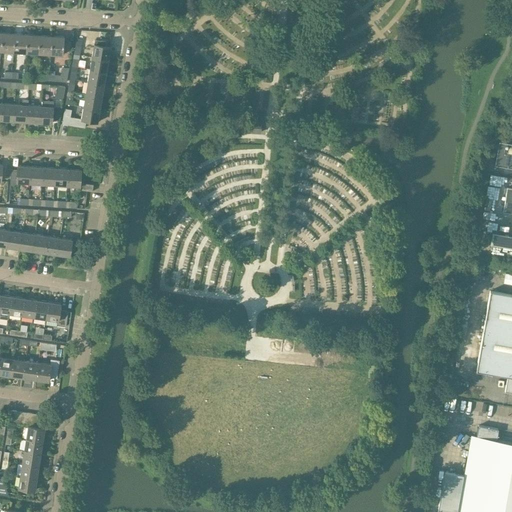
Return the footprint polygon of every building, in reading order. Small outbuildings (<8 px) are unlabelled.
[(13,52),(14,34),(2,33),(1,51),(13,52)] [(26,53),(27,35),(14,34),(13,52),(26,53)] [(38,53),(39,35),(27,35),(26,53),(38,53)] [(50,54),(52,36),(39,35),(38,53),(50,54)] [(52,36),(50,54),(63,55),(64,37),(52,36)] [(95,38),(92,56),(108,59),(110,46),(105,45),(106,40),(95,38)] [(90,69),(106,72),(108,59),(92,56),(90,69)] [(54,75),(54,81),(61,81),(67,82),(69,69),(62,68),(61,76),(54,75)] [(88,81),(104,84),(106,72),(90,69),(88,81)] [(85,94),(102,97),(104,84),(88,81),(85,94)] [(63,99),(65,86),(57,85),(55,98),(63,99)] [(83,106),(100,109),(102,97),(85,94),(83,106)] [(15,104),(14,121),(26,122),(27,105),(28,100),(22,99),(22,105),(15,104)] [(39,106),(38,122),(52,123),(53,107),(53,102),(40,101),(39,106)] [(2,103),(1,120),(14,121),(15,104),(2,103)] [(27,105),(26,122),(38,122),(39,106),(27,105)] [(81,119),(70,117),(69,125),(85,128),(86,120),(97,122),(100,109),(83,106),(81,119)] [(64,108),(62,124),(69,125),(70,117),(72,110),(64,108)] [(245,132),(261,134),(262,121),(246,120),(245,132)] [(511,143),(499,141),(495,165),(511,167),(511,143)] [(16,186),(17,182),(29,182),(30,166),(17,165),(17,170),(11,169),(10,185),(16,186)] [(30,166),(29,182),(42,183),(43,167),(30,166)] [(43,167),(42,183),(54,184),(55,168),(43,167)] [(55,168),(54,184),(67,185),(68,168),(55,168)] [(68,168),(67,185),(80,186),(81,169),(68,168)] [(92,191),(93,184),(81,182),(80,189),(92,191)] [(503,211),(503,212),(511,213),(511,188),(507,188),(504,204),(503,211)] [(0,245),(7,246),(9,230),(0,228),(0,245)] [(19,248),(22,232),(9,230),(7,246),(19,248)] [(31,250),(34,234),(22,232),(19,248),(31,250)] [(511,236),(492,233),(490,246),(511,249),(511,236)] [(44,252),(47,235),(34,234),(31,250),(44,252)] [(56,254),(59,237),(47,235),(44,252),(56,254)] [(59,237),(56,254),(69,256),(72,239),(59,237)] [(511,294),(490,291),(476,370),(507,376),(505,392),(511,393),(511,294)] [(0,318),(8,320),(9,313),(11,296),(0,294),(0,318)] [(21,315),(24,298),(11,296),(9,313),(21,315)] [(24,298),(21,315),(33,316),(36,300),(24,298)] [(36,300),(33,316),(45,318),(48,301),(36,300)] [(68,311),(59,310),(60,303),(48,301),(45,318),(57,320),(56,326),(66,327),(68,311)] [(1,357),(0,366),(0,373),(11,375),(13,358),(1,357)] [(13,358),(11,375),(23,377),(25,360),(13,358)] [(57,378),(58,365),(59,360),(51,359),(50,364),(38,362),(35,379),(48,380),(49,376),(57,378)] [(25,360),(23,377),(35,379),(38,362),(25,360)] [(17,423),(19,410),(11,409),(9,421),(17,423)] [(24,424),(26,411),(19,410),(17,423),(24,424)] [(32,425),(33,413),(26,411),(24,424),(32,425)] [(32,425),(40,426),(42,414),(33,413),(32,425)] [(26,438),(42,441),(45,428),(28,425),(26,438)] [(471,435),(464,475),(444,472),(437,511),(511,511),(511,442),(496,440),(498,428),(479,425),(478,437),(471,435)] [(24,450),(40,453),(42,441),(26,438),(24,450)] [(22,462),(38,465),(40,453),(24,450),(22,462)] [(20,475),(37,477),(38,465),(22,462),(20,475)] [(34,490),(35,490),(37,477),(20,475),(18,487),(26,488),(26,489),(34,490)] [(0,495),(9,497),(5,485),(0,484),(0,495)]
